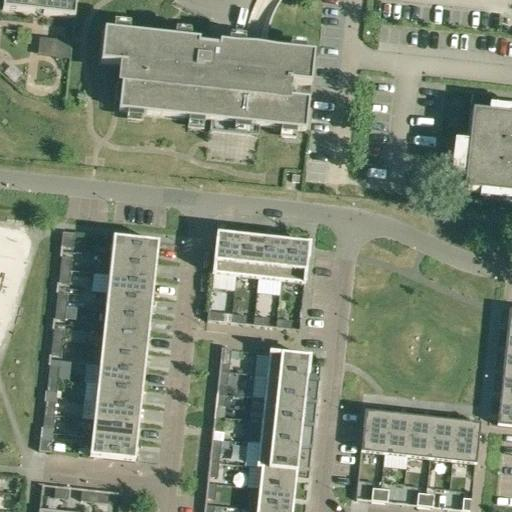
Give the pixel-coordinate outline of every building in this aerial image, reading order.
[(34,15),(35,5),(43,6),(42,16),(74,19),(76,0),(3,0),(2,11),(34,15)] [(313,55),(241,47),(218,45),(218,50),(198,47),(198,43),(103,32),(100,64),(123,67),(118,112),(210,122),(209,132),(212,133),(212,129),(256,134),(255,137),(258,138),(259,128),(305,133),(308,101),(285,98),(286,84),(310,87),(313,55)] [(46,57),(69,60),(71,42),(48,39),(46,57)] [(511,116),(471,112),(467,146),(457,145),(457,144),(456,144),(452,175),(454,176),(454,174),(464,175),(463,192),(511,197),(511,116)] [(63,235),(62,246),(72,247),(73,236),(63,235)] [(216,236),(216,237),(211,276),(235,279),(239,240),(239,238),(216,236)] [(239,240),(235,279),(258,281),(262,242),(262,241),(239,238),(239,240)] [(158,244),(114,240),(113,240),(111,259),(112,259),(156,264),(158,244)] [(262,242),(258,281),(280,284),(285,245),(285,243),(262,241),(262,242)] [(285,245),(280,284),(304,286),(308,247),(308,246),(285,243),(285,245)] [(154,282),(156,264),(112,259),(111,259),(109,277),(110,277),(154,282)] [(69,272),(71,262),(61,261),(60,271),(69,272)] [(69,272),(60,271),(58,282),(68,283),(69,272)] [(107,295),(108,295),(152,300),(154,282),(110,277),(109,277),(107,295)] [(150,318),(152,300),(108,295),(107,295),(105,313),(106,313),(150,318)] [(67,298),(57,297),(56,308),(66,309),(67,298)] [(66,309),(56,308),(54,318),(64,319),(66,309)] [(103,331),(104,331),(148,336),(150,318),(106,313),(105,313),(103,331)] [(220,323),(220,315),(208,314),(207,322),(220,323)] [(230,324),(242,326),(243,318),(231,316),(230,324)] [(265,328),(266,320),(254,319),(253,327),(265,328)] [(276,329),(288,330),(288,322),(277,321),(276,329)] [(146,354),(148,336),(104,331),(103,331),(101,349),(102,349),(146,354)] [(52,344),(62,345),(63,334),(53,333),(52,344)] [(62,345),(52,344),(51,354),(61,355),(62,345)] [(102,349),(101,349),(99,367),(100,367),(144,372),(146,354),(102,349)] [(223,351),(221,363),(229,364),(230,359),(231,351),(223,351)] [(231,351),(230,359),(238,360),(239,352),(231,351)] [(266,378),(305,383),(306,383),(309,359),(307,359),(268,355),(266,378)] [(511,382),(511,359),(505,359),(504,359),(501,381),(503,381),(511,382)] [(100,367),(99,367),(97,385),(98,385),(142,390),(144,372),(100,367)] [(48,380),(58,381),(59,370),(49,369),(48,380)] [(228,374),(220,373),(219,385),(227,386),(228,374)] [(304,405),(306,383),(305,383),(266,378),(263,401),(302,405),(304,405)] [(57,392),(58,381),(48,380),(47,391),(57,392)] [(499,404),(500,404),(511,405),(511,382),(503,381),(501,381),(499,404)] [(97,385),(95,403),(96,404),(140,408),(142,390),(98,385),(97,385)] [(226,397),(218,396),(216,408),(224,409),(226,397)] [(300,428),(301,428),(304,405),(302,405),(263,401),(261,424),(300,428)] [(140,408),(96,404),(95,403),(93,422),(94,422),(138,426),(140,408)] [(499,404),(496,427),(498,428),(511,429),(511,405),(500,404),(499,404)] [(55,407),(45,405),(44,416),(54,417),(55,407)] [(360,454),(384,457),(388,417),(388,416),(365,413),(364,414),(360,454)] [(44,416),(43,427),(53,428),(54,417),(44,416)] [(388,416),(388,417),(384,457),(406,459),(411,419),(411,418),(388,416)] [(411,419),(406,459),(429,462),(433,422),(434,421),(411,418),(411,419)] [(223,420),(215,419),(214,431),(222,432),(223,420)] [(429,462),(452,464),(456,424),(456,423),(434,421),(433,422),(429,462)] [(136,444),(138,426),(94,422),(93,422),(91,440),(92,440),(136,444)] [(480,427),(480,426),(456,423),(456,424),(452,464),(475,467),(480,427)] [(258,446),(297,451),(299,451),(301,428),(300,428),(261,424),(258,446)] [(92,440),(91,440),(89,459),(90,459),(134,464),(136,444),(92,440)] [(221,442),(213,441),(211,453),(219,454),(221,442)] [(50,454),(51,443),(41,442),(40,452),(50,454)] [(296,473),(299,451),(297,451),(258,446),(256,470),(261,471),(261,470),(295,473),(296,473)] [(209,476),(217,477),(218,465),(210,464),(209,476)] [(261,470),(261,471),(258,491),(293,495),(294,495),(296,473),(295,473),(261,470)] [(207,497),(215,498),(216,486),(208,485),(207,497)] [(68,491),(58,490),(56,500),(67,501),(68,491)] [(379,503),(380,491),(372,490),(371,502),(379,503)] [(293,495),(258,491),(256,511),(291,511),(294,495),(293,495)] [(380,491),(379,503),(387,504),(388,492),(380,491)] [(83,503),(93,504),(95,494),(84,493),(83,503)] [(105,495),(95,494),(93,504),(104,505),(105,495)] [(424,508),(425,496),(417,495),(416,507),(424,508)] [(433,497),(425,496),(424,508),(432,509),(433,497)] [(463,500),(461,511),(469,511),(471,501),(463,500)]
